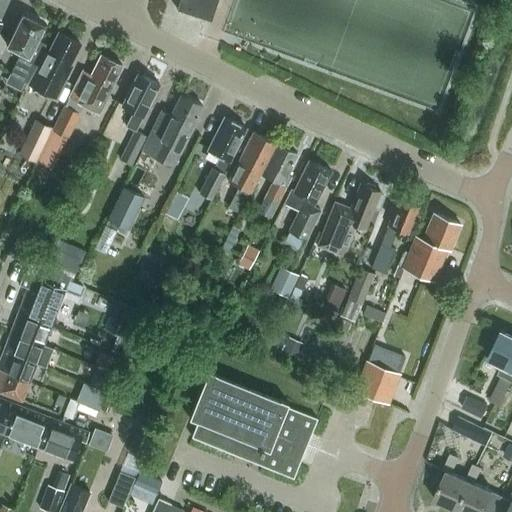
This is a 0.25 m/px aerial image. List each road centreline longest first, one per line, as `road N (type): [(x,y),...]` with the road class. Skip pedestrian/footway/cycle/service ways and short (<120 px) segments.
road 1 (residential): [(491,198),(127,26)]
road 2 (residential): [(389,511),(477,280)]
